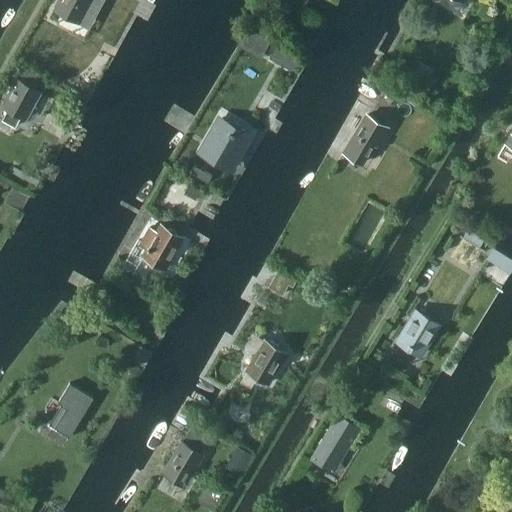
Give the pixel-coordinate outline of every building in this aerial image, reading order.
[(59,0),(55,8),(79,21),(90,0),(59,0)] [(14,72),(27,79),(45,89),(49,81),(18,64),(14,72)] [(16,78),(2,105),(8,108),(7,111),(2,119),(15,127),(20,118),(21,115),(26,118),(40,91),(16,78)] [(396,106),(402,96),(391,90),(386,100),(396,106)] [(376,146),(388,127),(367,114),(345,152),(362,163),(373,144),(376,146)] [(218,125),(203,151),(220,161),(231,167),(236,158),(245,141),(234,134),(235,132),(231,130),(229,132),(218,125)] [(201,179),(208,183),(212,175),(205,171),(201,179)] [(196,200),(201,191),(189,185),(184,194),(196,200)] [(148,227),(137,246),(146,251),(143,256),(165,269),(183,237),(161,224),(157,233),(148,227)] [(463,238),(479,248),(485,239),(469,229),(463,238)] [(280,272),(271,287),(282,294),(292,279),(280,272)] [(420,356),(441,324),(416,308),(396,341),(420,356)] [(268,382),(286,352),(265,340),(248,370),(268,382)] [(66,407),(54,428),(70,438),(82,417),(88,407),(93,398),(77,389),(69,384),(58,403),(66,407)] [(333,471),(338,462),(359,428),(338,415),(312,459),(333,471)] [(192,473),(203,454),(182,441),(164,472),(182,483),(189,471),(192,473)] [(240,473),(251,453),(239,446),(228,466),(240,473)]
